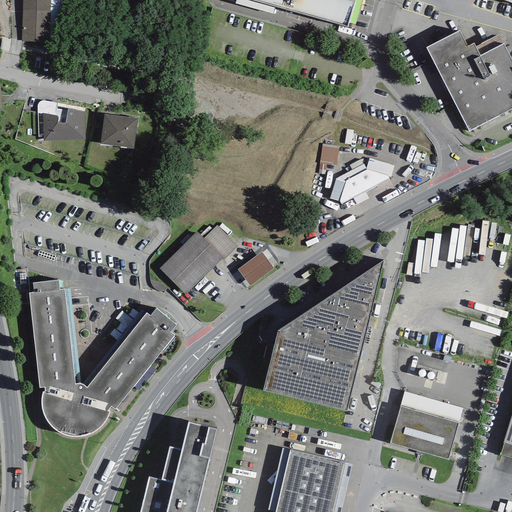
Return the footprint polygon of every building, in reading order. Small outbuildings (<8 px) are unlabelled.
[(50,0),(22,0),(21,41),(49,42),(50,0)] [(355,0),(241,0),(348,29),(355,0)] [(460,31),(426,47),(469,131),(511,109),(511,60),(499,34),(475,46),(474,43),(467,46),(460,31)] [(0,96),(1,103),(14,103),(13,95),(0,96)] [(37,106),(38,137),(43,137),(43,141),(85,140),(85,108),(57,103),(45,101),(42,101),(40,102),(38,103),(37,106)] [(104,114),(100,144),(133,149),(138,119),(104,114)] [(339,146),(322,144),(319,163),(326,164),(336,165),(339,146)] [(339,201),(341,204),(378,186),(377,185),(389,179),(391,177),(394,166),(369,158),(366,168),(360,159),(349,165),(352,170),(336,178),(329,199),(339,201)] [(325,175),(326,164),(319,163),(318,174),(325,175)] [(222,258),(223,260),(237,247),(217,225),(203,238),(222,258)] [(222,258),(203,238),(197,232),(160,269),(185,294),(222,258)] [(237,270),(250,286),(274,268),(261,252),(237,270)] [(384,260),(278,330),(263,391),(347,412),(384,260)] [(34,295),(29,296),(39,390),(44,389),(45,395),(43,395),(42,399),(41,404),(42,409),(43,414),(44,418),(46,422),(48,426),(51,429),(55,432),(58,434),(62,436),(67,438),(72,439),(78,439),(83,438),(87,437),(91,436),(95,433),(99,431),(102,428),(104,425),(106,421),(108,418),(110,414),(107,413),(111,408),(115,412),(174,338),(170,335),(176,327),(156,311),(150,319),(146,316),(87,390),(83,387),(79,386),(75,387),(64,292),(60,292),(58,282),(33,286),(34,295)] [(122,344),(137,324),(124,314),(118,322),(123,326),(114,338),(122,344)] [(405,393),(400,408),(459,425),(463,409),(405,393)] [(459,425),(400,408),(389,445),(448,462),(459,425)] [(511,409),(493,470),(511,475),(511,409)] [(197,511),(217,433),(189,427),(182,453),(170,450),(162,483),(149,480),(141,511),(197,511)] [(271,511),(277,511),(292,453),(283,452),(269,511),(271,511)] [(332,511),(343,466),(292,453),(277,511),(332,511)] [(340,511),(351,467),(343,466),(332,511),(340,511)]
